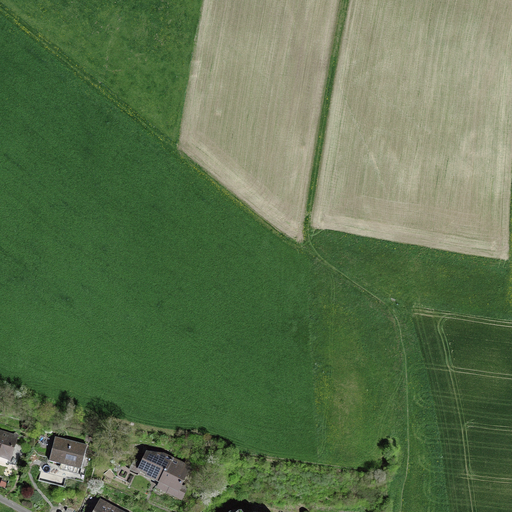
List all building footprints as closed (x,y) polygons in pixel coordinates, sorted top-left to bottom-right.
[(0,456),(11,460),(18,437),(0,431),(0,456)] [(82,475),(88,448),(56,440),(49,467),(82,475)] [(161,479),(170,460),(164,456),(148,453),(139,470),(161,479)] [(170,460),(161,479),(156,488),(181,501),(189,486),(180,482),(187,468),(170,460)] [(120,511),(89,496),(81,511),(120,511)]
